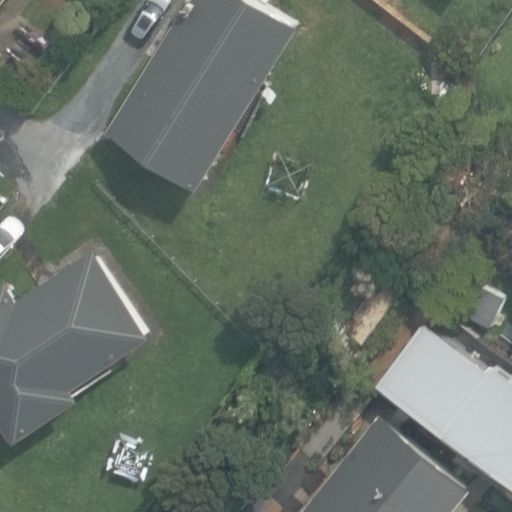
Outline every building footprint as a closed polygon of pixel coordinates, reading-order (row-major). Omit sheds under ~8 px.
[(0,0),(0,20),(15,0),(0,0)] [(195,0),(118,127),(212,183),(310,23),(272,0),(195,0)] [(0,289),(0,391),(29,435),(90,395),(83,384),(160,333),(102,247),(26,298),(13,280),(0,289)] [(473,312),(497,323),(511,294),(487,283),(473,312)] [(307,511),(458,511),(480,485),(474,480),(389,411),(307,511)]
